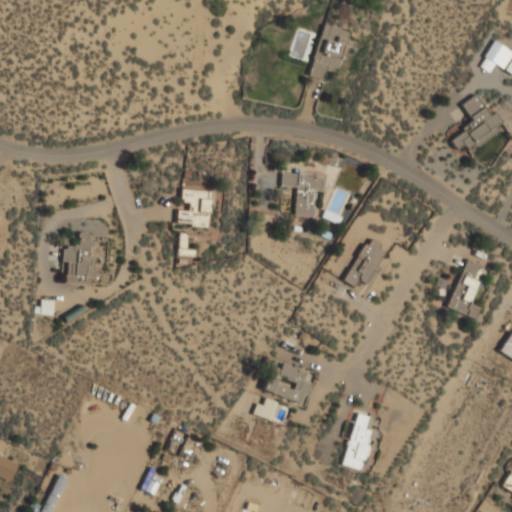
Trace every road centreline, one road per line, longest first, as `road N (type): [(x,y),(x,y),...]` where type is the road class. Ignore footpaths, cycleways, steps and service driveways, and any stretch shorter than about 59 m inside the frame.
road 1 (residential): [(0,139),(35,156),(206,122),(264,121),(339,133),(454,197)]
road 2 (residential): [(454,197),(344,375)]
